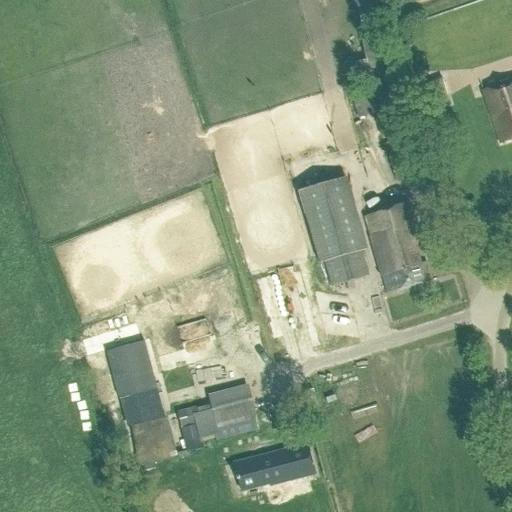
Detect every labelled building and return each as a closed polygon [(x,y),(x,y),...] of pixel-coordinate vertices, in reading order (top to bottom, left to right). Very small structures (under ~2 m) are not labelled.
[(359,0),(365,20),(380,15),(374,0),(359,0)] [(355,60),(382,39),(375,30),(347,50),(355,60)] [(359,77),(388,56),(381,46),(353,66),(359,77)] [(443,80),(425,85),(422,70),(410,73),(422,115),(451,107),(443,80)] [(500,144),(511,140),(511,81),(483,92),(500,144)] [(407,133),(397,99),(394,89),(367,98),(366,95),(352,99),(358,120),(374,115),(381,141),(407,133)] [(396,183),(429,173),(417,134),(383,144),(396,183)] [(298,193),(319,264),(324,262),(331,286),(368,276),(361,251),(366,250),(345,179),(298,193)] [(387,294),(432,281),(426,263),(420,265),(416,253),(422,251),(408,204),(364,217),(387,294)] [(190,334),(211,329),(209,319),(188,324),(190,334)] [(157,390),(144,342),(123,347),(136,396),(157,390)] [(293,363),(307,360),(303,343),(290,345),(293,363)] [(210,344),(195,353),(203,365),(217,356),(210,344)] [(247,385),(208,396),(210,404),(177,412),(186,445),(258,426),(247,385)] [(176,455),(167,417),(130,426),(139,463),(176,455)] [(270,487),(315,475),(307,445),(234,464),(240,489),(268,482),(270,487)]
